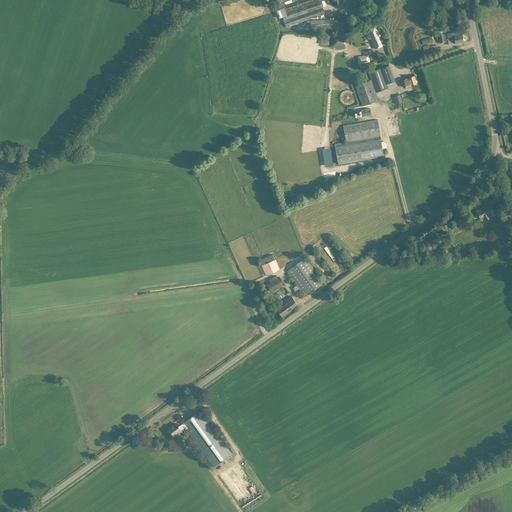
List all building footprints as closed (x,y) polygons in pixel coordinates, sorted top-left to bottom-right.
[(275,0),(278,5),(278,4),(286,27),(325,14),(320,0),(275,0)] [(334,19),(306,21),(307,31),(321,30),(321,31),(323,31),(323,29),(348,27),(348,18),(339,18),(338,13),(334,13),(334,19)] [(371,40),(373,44),(375,49),(382,46),(378,37),(380,36),(378,31),(374,29),(368,31),(370,37),(371,40)] [(462,35),(459,35),(459,34),(458,35),(458,32),(447,34),(448,41),(452,40),(453,43),(455,43),(463,42),(462,35)] [(322,35),(321,44),(329,45),(330,37),(322,35)] [(345,48),(345,44),(348,45),(349,37),(333,36),(333,46),(345,48)] [(437,51),(435,46),(434,47),(433,46),(424,49),(426,55),(437,51)] [(369,55),(357,56),(358,64),(370,62),(369,55)] [(371,79),(355,85),(362,105),(378,100),(376,92),(388,87),(387,83),(394,81),(389,65),(381,67),(369,72),(371,79)] [(404,83),(404,84),(405,87),(410,86),(417,84),(414,76),(408,78),(403,80),(402,81),(403,83),(404,83)] [(394,97),(396,104),(402,103),(400,95),(394,97)] [(371,115),(370,108),(361,110),(362,116),(371,115)] [(340,143),(335,144),(338,165),(384,157),(377,120),(372,121),(358,123),(343,126),(344,128),(340,129),(341,132),(343,143),(340,143)] [(322,161),(320,161),(322,175),(330,173),(328,159),(324,160),(323,153),(321,153),(322,161)] [(476,211),(479,216),(480,219),(484,217),(486,221),(490,218),(488,214),(493,212),(490,205),(482,209),(482,208),(476,211)] [(496,212),(500,219),(505,217),(501,209),(496,212)] [(324,246),(322,247),(329,260),(332,259),(324,246)] [(262,265),(266,276),(280,269),(276,259),(275,260),(273,254),(260,260),(262,265)] [(324,283),(321,279),(305,258),(287,271),(306,296),(324,283)] [(285,286),(280,277),(278,279),(276,276),(269,280),(271,283),(263,287),(265,290),(269,288),(272,293),(285,286)] [(282,316),(296,306),(297,305),(291,296),(276,308),(282,316)] [(168,433),(169,433),(172,437),(181,430),(184,428),(185,428),(214,467),(231,454),(200,410),(184,422),(184,423),(178,427),(176,423),(170,428),(169,428),(168,428),(167,428),(167,429),(167,430),(166,430),(167,431),(167,432),(168,432),(168,433)] [(212,468),(208,474),(212,477),(216,471),(212,468)]
